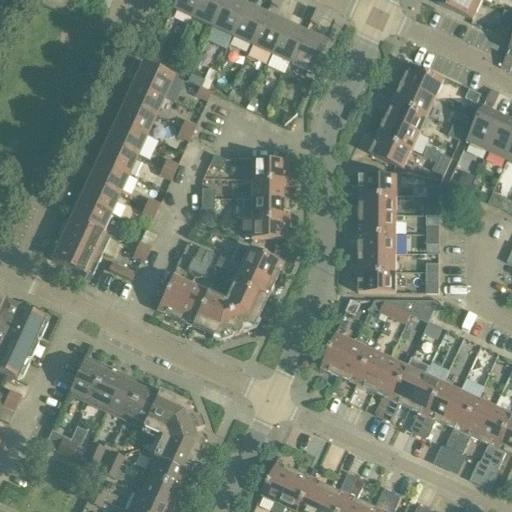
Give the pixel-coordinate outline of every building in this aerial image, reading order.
[(175,0),(171,11),(192,20),(200,0),(175,0)] [(211,29),(224,0),(200,0),(192,20),(211,29)] [(230,0),(224,0),(211,29),(231,38),(245,7),(230,0)] [(272,0),(270,5),(278,9),(281,0),(272,0)] [(480,0),(441,0),(438,6),(473,22),(482,1),(480,0)] [(245,7),(231,38),(250,47),(265,16),(245,7)] [(306,8),(301,20),(310,23),(315,12),(306,8)] [(315,12),(310,23),(317,27),(322,16),(315,12)] [(271,57),(285,25),(265,16),(250,47),(271,57)] [(289,65),(304,34),(285,25),(271,57),(289,65)] [(506,42),(510,34),(498,29),(494,36),(506,42)] [(304,34),(289,65),(310,75),(325,43),(304,34)] [(511,59),(507,57),(501,69),(510,73),(511,68),(511,59)] [(174,78),(142,64),(132,86),(164,100),(174,78)] [(435,100),(444,82),(410,67),(402,85),(435,100)] [(435,100),(402,85),(394,102),(427,118),(435,100)] [(155,118),(164,100),(132,86),(124,104),(155,118)] [(207,103),(211,95),(199,90),(195,98),(207,103)] [(469,91),(465,100),(477,106),(481,97),(469,91)] [(491,92),(485,104),(494,108),(500,96),(491,92)] [(251,100),(246,111),(252,114),(257,102),(251,100)] [(386,120),(419,136),(427,118),(394,102),(386,120)] [(146,138),(155,118),(124,104),(115,124),(146,138)] [(504,119),(483,110),(467,145),(488,154),(504,119)] [(507,163),(511,152),(511,122),(504,119),(488,154),(507,163)] [(378,137),(411,153),(419,136),(386,120),(378,137)] [(463,134),(467,125),(456,120),(452,129),(463,134)] [(184,122),(180,130),(192,135),(196,128),(184,122)] [(146,138),(115,124),(105,144),(137,158),(146,138)] [(452,129),(448,138),(459,143),(463,134),(452,129)] [(192,135),(180,130),(177,138),(188,143),(192,135)] [(378,137),(370,156),(403,171),(411,153),(378,137)] [(128,177),(137,158),(105,144),(96,163),(128,177)] [(436,164),(447,169),(451,161),(439,156),(436,164)] [(214,157),(210,165),(221,170),(225,162),(214,157)] [(166,162),(162,170),(174,175),(178,167),(166,162)] [(119,196),(128,177),(96,163),(88,182),(119,196)] [(251,163),(251,182),(288,183),(288,163),(251,163)] [(436,164),(432,173),(443,178),(447,169),(436,164)] [(174,175),(162,170),(159,177),(170,183),(174,175)] [(469,191),(475,179),(463,173),(457,186),(469,191)] [(396,178),(359,178),(359,198),(396,199),(396,178)] [(110,216),(119,196),(88,182),(79,202),(110,216)] [(251,201),(288,202),(288,183),(251,182),(251,201)] [(427,189),(427,199),(440,199),(440,189),(427,189)] [(201,191),(201,200),(214,201),(214,192),(201,191)] [(396,199),(359,198),(359,217),(396,218),(396,199)] [(440,209),(440,199),(427,199),(427,209),(440,209)] [(201,200),(201,211),(214,211),(214,201),(201,200)] [(148,201),(144,208),(156,214),(159,206),(148,201)] [(251,201),(251,220),(288,220),(288,202),(251,201)] [(110,216),(79,202),(70,220),(102,234),(110,216)] [(144,208),(141,216),(152,222),(156,214),(144,208)] [(404,218),(396,218),(359,217),(359,237),(396,237),(396,224),(402,224),(404,222),(404,218)] [(105,236),(102,234),(70,220),(51,262),(86,278),(105,236)] [(274,251),(287,254),(288,220),(251,220),(250,233),(244,233),(244,240),(274,240),(274,251)] [(427,228),(427,238),(439,238),(439,228),(427,228)] [(359,256),(395,256),(396,237),(359,237),(359,256)] [(439,247),(439,238),(427,238),(427,247),(439,247)] [(134,252),(147,258),(150,250),(138,244),(134,252)] [(230,263),(234,265),(274,283),(287,254),(274,251),(270,260),(247,250),(238,246),(230,263)] [(147,258),(134,252),(131,260),(143,265),(147,258)] [(200,263),(209,267),(214,256),(205,252),(200,263)] [(358,275),(395,275),(395,256),(359,256),(358,275)] [(200,263),(191,259),(186,270),(195,274),(200,263)] [(209,267),(200,263),(195,274),(204,278),(209,267)] [(130,283),(134,275),(111,265),(107,273),(130,283)] [(236,274),(231,285),(266,301),(274,283),(234,265),(230,271),(236,274)] [(427,266),(426,276),(439,276),(439,266),(427,266)] [(358,275),(358,295),(395,296),(395,275),(358,275)] [(439,286),(439,276),(426,276),(426,286),(439,286)] [(189,286),(171,278),(156,312),(174,320),(189,286)] [(207,295),(191,329),(219,341),(225,329),(241,323),(253,329),(266,301),(231,285),(223,302),(207,295)] [(207,295),(189,286),(174,320),(191,329),(207,295)] [(0,374),(16,382),(44,321),(0,301),(0,374)] [(346,314),(355,318),(360,306),(351,302),(346,314)] [(385,304),(375,303),(372,310),(380,314),(379,316),(388,320),(396,303),(385,302),(385,304)] [(417,303),(396,303),(388,320),(406,327),(417,303)] [(340,379),(355,345),(337,337),(321,371),(340,379)] [(372,353),(355,345),(340,379),(357,387),(372,353)] [(390,361),(372,353),(357,387),(374,395),(390,361)] [(67,396),(85,404),(102,367),(84,359),(67,396)] [(408,369),(390,361),(374,395),(383,399),(376,415),(376,418),(383,421),(408,369)] [(85,404),(103,412),(120,375),(102,367),(85,404)] [(425,377),(408,369),(383,421),(391,425),(393,424),(401,407),(409,411),(425,377)] [(103,412),(122,421),(139,384),(120,375),(103,412)] [(443,386),(425,377),(409,411),(418,415),(411,432),(412,434),(419,437),(443,386)] [(141,430),(158,393),(139,384),(122,421),(141,430)] [(429,440),(436,423),(445,427),(460,394),(443,386),(419,437),(426,441),(429,440)] [(6,400),(18,405),(22,397),(10,392),(6,400)] [(190,408),(158,393),(141,430),(160,439),(185,430),(182,422),(183,422),(190,408)] [(478,402),(460,394),(445,427),(453,431),(446,448),(447,450),(454,453),(478,402)] [(2,408),(14,414),(18,405),(6,400),(2,408)] [(495,410),(478,402),(454,453),(461,457),(464,455),(471,439),(480,443),(495,410)] [(511,419),(511,417),(495,410),(480,443),(488,447),(481,464),(482,466),(489,470),(511,419)] [(187,423),(189,429),(201,424),(199,419),(187,423)] [(499,472),(506,456),(511,458),(511,419),(489,470),(496,473),(499,472)] [(203,430),(201,424),(189,429),(192,434),(203,430)] [(189,475),(203,444),(189,438),(188,439),(185,430),(160,439),(152,457),(189,475)] [(61,441),(55,454),(70,460),(75,448),(61,441)] [(85,459),(98,465),(104,451),(91,445),(85,459)] [(111,454),(108,460),(120,466),(123,460),(111,454)] [(152,457),(143,476),(181,494),(189,475),(152,457)] [(85,459),(82,466),(94,472),(98,465),(85,459)] [(120,466),(108,460),(104,468),(117,474),(120,466)] [(278,465),(262,499),(275,505),(271,511),(278,511),(296,474),(278,465)] [(114,481),(117,474),(104,468),(101,475),(114,481)] [(299,511),(313,481),(296,474),(278,511),(284,511),(286,510),(291,511),(299,511)] [(143,476),(135,495),(172,511),(181,494),(143,476)] [(340,494),(331,489),(320,511),(341,511),(357,479),(350,476),(348,477),(340,494)] [(357,479),(341,511),(362,511),(365,505),(357,502),(365,485),(364,482),(357,479)] [(299,511),(320,511),(331,489),(313,481),(299,511)] [(102,502),(106,495),(93,489),(90,496),(102,502)] [(383,493),(376,510),(365,505),(362,511),(384,511),(392,495),(386,492),(383,493)] [(172,511),(135,495),(126,511),(172,511)] [(400,499),(392,495),(384,511),(395,511),(401,501),(400,499)] [(86,503),(99,509),(102,502),(90,496),(86,503)]
